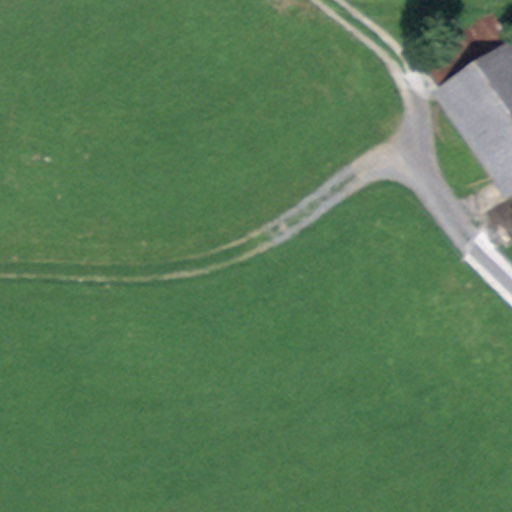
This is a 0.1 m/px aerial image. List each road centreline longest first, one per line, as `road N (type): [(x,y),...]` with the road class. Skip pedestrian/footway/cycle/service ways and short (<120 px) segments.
road 1 (track): [(418,122),(366,183),(296,212),(205,274),(0,265)]
road 2 (track): [(511,292),(421,165),(417,101),(405,71),(331,0)]
